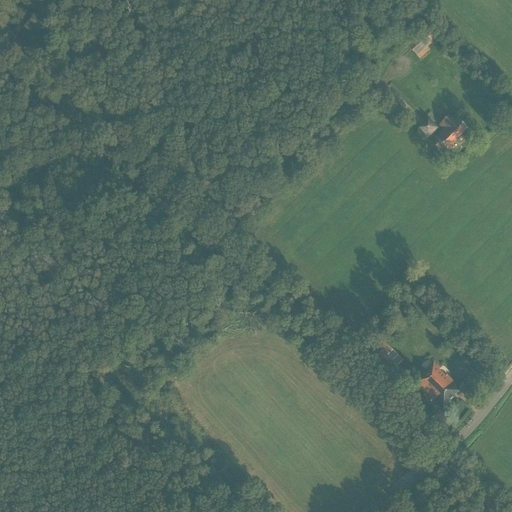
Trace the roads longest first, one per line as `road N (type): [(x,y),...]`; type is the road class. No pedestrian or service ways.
road 1 (track): [(211,239),(439,457)]
road 2 (unclassified): [(373,511),(456,442),(511,377)]
